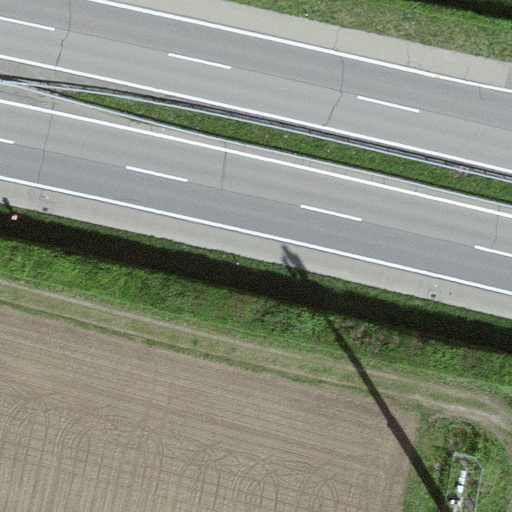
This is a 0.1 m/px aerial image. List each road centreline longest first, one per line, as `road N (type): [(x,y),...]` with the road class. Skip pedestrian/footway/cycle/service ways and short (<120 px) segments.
road 1 (track): [(511,418),(0,293)]
road 2 (motorway): [(511,136),(0,23)]
road 3 (motorway): [(0,146),(511,259)]
